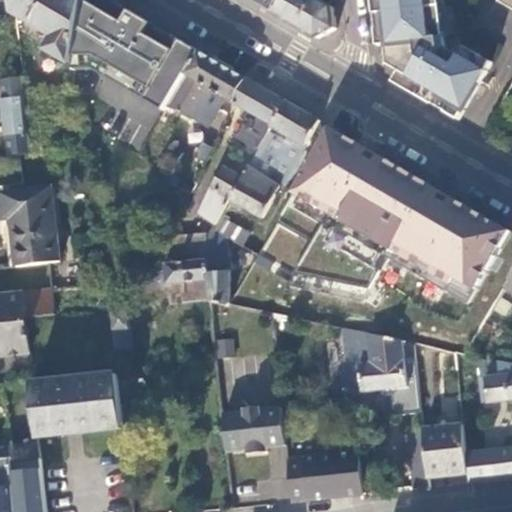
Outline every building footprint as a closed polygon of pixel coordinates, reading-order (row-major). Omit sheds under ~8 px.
[(75,66),(84,0),(13,0),(15,14),(57,39),(49,51),(75,66)] [(74,70),(94,70),(164,112),(167,107),(185,80),(167,70),(182,41),(174,37),(111,0),(84,0),(75,66),(74,70)] [(326,0),(252,0),(260,4),(301,28),(318,38),(336,29),(333,7),(333,3),(326,0)] [(372,0),(374,15),(381,15),(382,27),(375,28),(377,45),(388,45),(389,48),(409,59),(404,72),(396,83),(459,120),(482,82),(493,64),(466,48),(460,57),(445,48),(444,35),(441,35),(437,0),(372,0)] [(511,0),(499,0),(498,3),(511,11),(511,0)] [(381,15),(374,15),(375,28),(382,27),(381,15)] [(200,52),(182,41),(167,70),(185,80),(187,75),(200,52)] [(409,59),(389,48),(389,65),(404,72),(409,59)] [(212,59),(200,52),(187,75),(210,90),(234,103),(248,79),(212,59)] [(185,80),(167,107),(191,121),(210,90),(187,75),(185,80)] [(0,76),(0,93),(20,93),(20,76),(0,76)] [(260,150),(287,103),(265,90),(248,79),(234,103),(260,118),(252,131),(247,129),(241,140),(260,150)] [(26,114),(24,96),(11,97),(13,116),(26,114)] [(307,147),(322,122),(302,111),(287,103),(260,150),(251,166),(266,175),(265,177),(282,187),(285,189),(308,148),(307,147)] [(11,156),(31,154),(26,114),(13,116),(7,116),(11,156)] [(328,128),(292,192),(471,298),(510,232),(328,128)] [(231,200),(249,167),(231,156),(213,187),(202,214),(217,226),(222,219),(232,201),(231,200)] [(266,175),(251,166),(250,166),(249,167),(231,200),(232,201),(263,218),(274,199),(282,187),(265,177),(266,175)] [(54,188),(2,193),(5,220),(13,220),(18,267),(61,262),(54,188)] [(158,203),(180,212),(186,198),(164,189),(158,203)] [(222,219),(217,226),(214,231),(226,237),(236,243),(242,231),(222,219)] [(226,237),(214,231),(206,244),(208,260),(224,258),(223,248),(226,237)] [(119,269),(115,232),(103,233),(107,270),(119,269)] [(208,260),(206,244),(205,235),(161,239),(158,265),(205,260),(208,260)] [(210,302),(212,302),(229,308),(232,304),(229,258),(224,258),(208,260),(205,260),(210,302)] [(210,303),(210,302),(205,260),(158,265),(133,267),(135,288),(136,293),(170,290),(172,307),(210,303)] [(133,267),(119,269),(107,270),(109,291),(127,289),(135,288),(133,267)] [(127,289),(109,291),(117,356),(132,354),(128,323),(131,323),(127,289)] [(55,315),(52,290),(0,295),(0,355),(30,353),(27,319),(55,315)] [(418,368),(406,370),(403,341),(395,339),(346,329),(349,353),(373,351),(374,359),(366,359),(367,363),(361,364),(363,392),(382,390),(383,398),(394,397),(393,415),(422,413),(418,368)] [(218,356),(234,355),(233,338),(216,340),(218,356)] [(415,343),(403,341),(406,370),(418,368),(415,343)] [(468,355),(457,353),(459,371),(488,378),(490,403),(507,401),(511,399),(511,363),(469,353),(468,355)] [(39,438),(124,429),(119,375),(34,385),(39,438)] [(17,441),(39,438),(34,385),(33,381),(22,382),(23,398),(13,399),(17,441)] [(0,393),(17,392),(15,383),(0,384),(0,440),(2,440),(1,424),(7,424),(5,400),(0,400),(0,393)] [(247,413),(224,414),(229,453),(250,450),(251,455),(270,453),(269,448),(266,411),(264,411),(264,408),(247,410),(247,413)] [(285,409),(266,411),(269,448),(288,446),(285,409)] [(424,430),(427,461),(429,478),(468,474),(463,426),(424,430)] [(424,430),(409,432),(413,463),(427,461),(424,430)] [(511,448),(468,454),(470,484),(511,479),(511,448)] [(360,453),(290,460),(294,503),(327,499),(334,499),(333,491),(342,490),(343,498),(364,495),(360,453)] [(413,463),(415,490),(430,488),(429,478),(427,461),(413,463)] [(342,490),(333,491),(334,499),(343,498),(342,490)]
